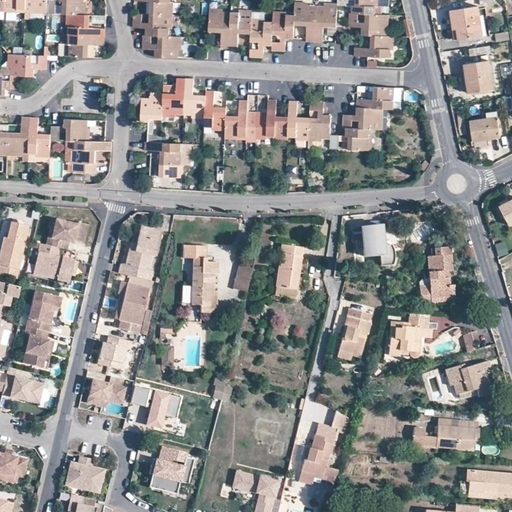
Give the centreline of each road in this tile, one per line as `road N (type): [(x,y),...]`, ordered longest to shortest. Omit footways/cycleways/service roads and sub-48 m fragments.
road 1 (residential): [(118,198),(339,201),(459,185)]
road 2 (residential): [(124,68),(431,78)]
road 3 (residential): [(64,428),(118,198)]
road 4 (residential): [(511,352),(459,185)]
road 5 (residential): [(64,428),(129,447),(120,485),(125,501),(147,511)]
road 6 (residential): [(118,198),(124,68)]
